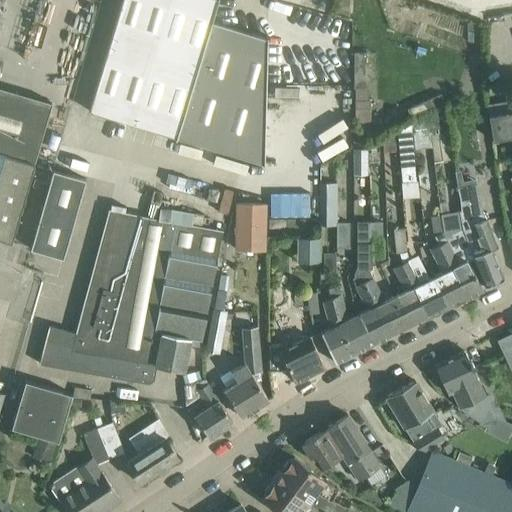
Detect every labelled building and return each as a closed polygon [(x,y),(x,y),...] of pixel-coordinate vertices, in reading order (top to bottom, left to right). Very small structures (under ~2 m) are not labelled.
[(121,0),(89,111),(176,137),(211,21),(217,0),(121,0)] [(263,163),(266,38),(211,21),(176,137),(263,163)] [(366,53),(355,53),(355,122),(370,122),(370,103),(367,103),(366,103),(366,91),(366,53)] [(429,99),(407,109),(412,118),(427,111),(434,108),(445,103),(440,93),(429,99)] [(511,137),(511,100),(487,105),(492,140),(511,137)] [(453,160),(445,106),(428,114),(435,162),(453,160)] [(411,130),(396,132),(401,183),(416,181),(411,130)] [(429,130),(413,132),(415,149),(431,148),(429,130)] [(0,148),(0,239),(10,243),(35,159),(0,148)] [(367,163),(366,148),(359,148),(353,151),(353,163),(367,163)] [(85,179),(53,170),(30,249),(63,258),(85,179)] [(237,180),(238,189),(261,187),(260,178),(237,180)] [(337,185),(321,184),(321,223),(337,223),(337,247),(338,247),(338,223),(337,223),(337,185)] [(476,186),(459,189),(461,211),(460,211),(462,228),(467,241),(473,257),(485,286),(504,279),(492,248),(497,246),(480,203),(479,203),(476,186)] [(264,206),(239,205),(237,249),(263,250),(264,206)] [(428,208),(430,216),(432,230),(435,237),(444,232),(443,231),(440,206),(428,208)] [(49,325),(39,363),(148,383),(154,379),(157,365),(161,333),(199,340),(201,340),(219,230),(191,225),(193,214),(160,209),(158,219),(109,209),(75,332),(49,325)] [(357,254),(364,254),(370,254),(371,222),(357,222),(357,254)] [(350,223),(338,223),(338,247),(350,247),(350,223)] [(393,229),(394,237),(395,252),(406,252),(404,228),(393,229)] [(473,257),(462,228),(445,235),(444,232),(435,237),(439,245),(465,299),(483,290),(468,259),(473,257)] [(320,238),(298,238),(298,263),(320,263),(320,238)] [(382,238),(372,239),(373,259),(384,258),(382,238)] [(465,299),(439,245),(431,249),(442,273),(434,277),(449,307),(465,299)] [(422,283),(407,252),(403,254),(399,255),(402,264),(428,317),(449,307),(434,277),(422,283)] [(428,317),(401,264),(393,268),(404,291),(397,295),(411,325),(428,317)] [(360,274),(390,335),(411,325),(395,296),(385,301),(368,270),(360,274)] [(390,335),(360,274),(353,277),(353,279),(352,280),(367,310),(359,314),(374,343),(390,335)] [(374,343),(357,315),(348,320),(338,286),(328,290),(331,299),(339,323),(354,353),(374,343)] [(307,293),(309,315),(314,314),(319,313),(316,292),(307,293)] [(339,323),(331,299),(323,304),(331,328),(321,332),(326,345),(335,363),(354,353),(354,352),(339,323)] [(212,309),(207,339),(205,351),(220,354),(227,311),(212,309)] [(236,380),(224,388),(241,417),(269,400),(252,372),(260,372),(256,325),(242,326),(245,362),(231,371),(236,380)] [(511,334),(511,332),(496,339),(502,352),(511,347),(511,334)] [(161,333),(157,365),(184,370),(185,361),(186,361),(187,359),(186,359),(188,344),(198,346),(199,340),(161,333)] [(295,381),(325,367),(310,337),(284,349),(282,344),(269,345),(268,370),(281,370),(288,367),(295,381)] [(485,396),(464,350),(435,364),(448,393),(452,391),(461,410),(480,423),(494,416),(488,404),(485,396)] [(433,411),(415,380),(386,396),(403,427),(405,429),(413,441),(410,443),(424,451),(443,438),(436,426),(427,432),(419,420),(433,411)] [(52,388),(24,382),(11,427),(58,441),(72,394),(52,388)] [(209,386),(199,393),(208,406),(195,415),(209,437),(233,422),(209,386)] [(379,466),(348,414),(325,428),(342,454),(357,479),(379,466)] [(97,428),(109,458),(124,452),(111,422),(97,428)] [(138,454),(126,461),(140,483),(157,472),(167,465),(178,458),(164,437),(168,435),(162,426),(132,445),(138,454)] [(97,428),(83,433),(92,457),(95,464),(109,458),(97,428)] [(342,454),(325,428),(301,443),(310,458),(315,455),(322,467),(342,454)] [(511,511),(511,483),(466,465),(431,452),(406,511),(511,511)] [(329,483),(291,454),(289,457),(285,456),(279,464),(281,468),(276,474),(309,501),(329,511),(345,511),(348,508),(344,506),(343,507),(330,500),(337,488),(329,483)] [(49,485),(67,511),(95,511),(118,497),(102,472),(101,472),(95,464),(92,457),(77,467),(76,466),(53,482),(49,485)] [(329,511),(309,501),(278,477),(276,474),(270,481),(266,481),(260,489),(262,493),(260,495),(281,511),(329,511)] [(382,504),(366,479),(361,482),(366,489),(359,494),(369,499),(382,504)] [(226,511),(260,511),(259,511),(245,511),(240,503),(226,511)]
